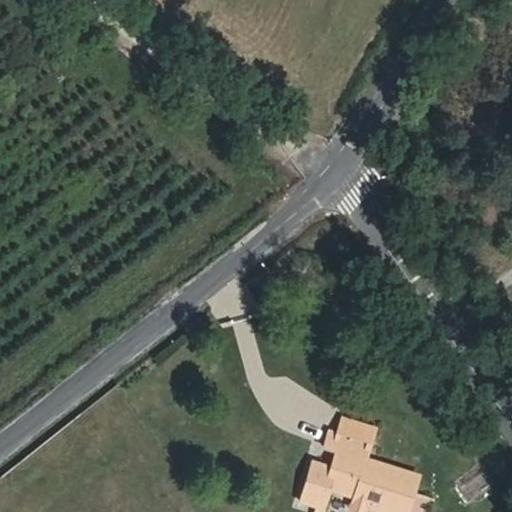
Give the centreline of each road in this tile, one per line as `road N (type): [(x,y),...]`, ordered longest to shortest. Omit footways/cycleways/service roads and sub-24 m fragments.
road 1 (tertiary): [(347,174),(0,453)]
road 2 (track): [(81,0),(332,191)]
road 3 (unclassified): [(347,174),(511,412)]
road 4 (tertiary): [(457,0),(347,174)]
